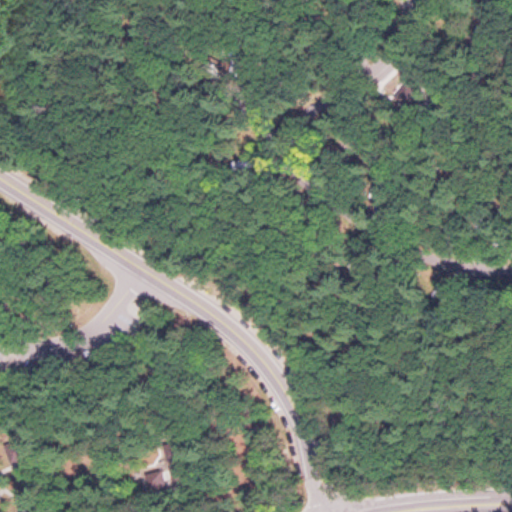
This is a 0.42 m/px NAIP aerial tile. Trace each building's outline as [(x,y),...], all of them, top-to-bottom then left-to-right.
[(399,76),(385,97),(407,112),(421,90),(399,76)] [(9,443),(23,437),(31,434),(38,451),(17,460),(9,443)] [(184,437),(168,441),(172,456),(187,452),(184,437)] [(188,462),(173,465),(176,481),(191,477),(188,462)] [(166,465),(151,469),(154,484),(169,480),(166,465)]
